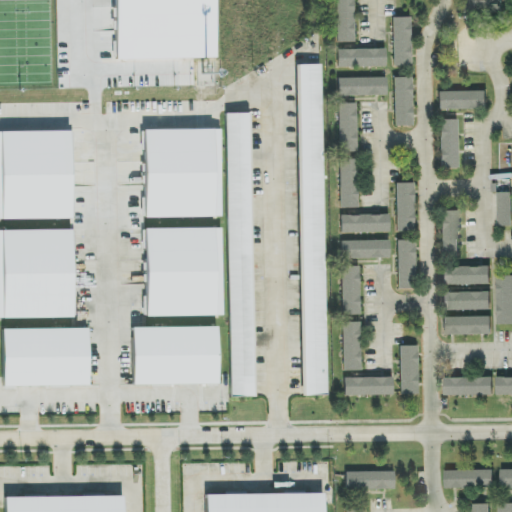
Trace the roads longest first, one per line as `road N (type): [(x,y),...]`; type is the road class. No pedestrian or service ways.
road 1 (residential): [(0,440),(511,432)]
road 2 (residential): [(432,434),(422,62),(442,0)]
